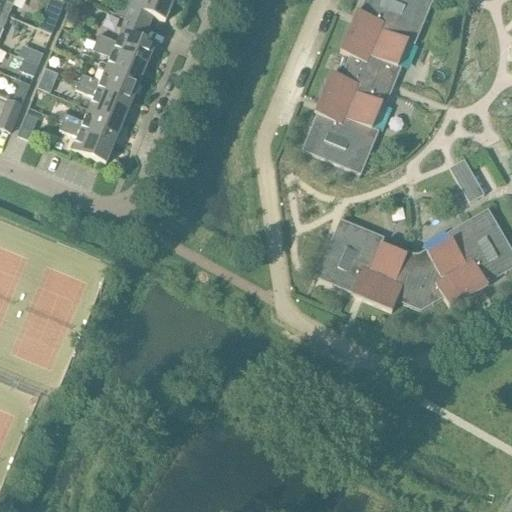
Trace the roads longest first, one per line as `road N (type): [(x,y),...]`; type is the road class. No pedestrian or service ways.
road 1 (residential): [(328,0),(261,145),(289,318),(391,372),(511,308)]
road 2 (residential): [(222,0),(128,220),(0,166)]
